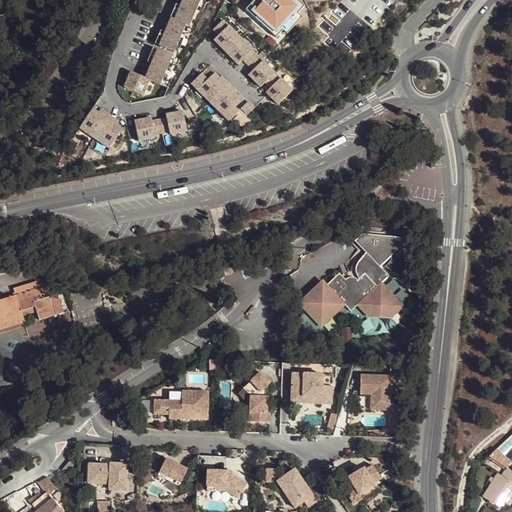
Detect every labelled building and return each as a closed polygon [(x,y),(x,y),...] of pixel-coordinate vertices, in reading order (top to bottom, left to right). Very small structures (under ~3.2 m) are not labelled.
[(187,22),(190,23),(199,0),(181,0),(174,16),(187,22)] [(251,0),(243,10),(249,15),(263,0),(251,0)] [(263,0),(249,15),(274,38),(301,8),(293,0),(263,0)] [(187,22),(174,16),(172,15),(159,44),(174,50),(187,22)] [(221,33),(230,23),(223,17),(214,27),(221,33)] [(245,59),(255,49),(230,23),(221,33),(214,39),(239,64),(245,59)] [(173,54),(158,47),(145,75),(150,77),(160,82),(173,54)] [(254,68),(264,58),(255,49),(245,59),(254,68)] [(267,81),(277,71),(264,58),(254,68),(249,74),(261,87),(267,81)] [(150,77),(145,75),(131,69),(125,82),(144,91),(150,77)] [(203,69),(190,82),(230,120),(240,109),(234,103),(242,94),(237,89),(239,87),(223,72),(221,74),(216,69),(210,75),(203,69)] [(272,85),(282,75),(277,71),(267,81),(272,85)] [(267,91),(279,104),(295,88),(282,75),(272,85),(267,91)] [(257,104),(249,98),(241,108),(249,114),(257,104)] [(97,111),(92,108),(79,128),(109,147),(122,126),(116,122),(119,118),(100,106),(97,111)] [(166,112),(166,114),(170,130),(171,134),(188,130),(183,108),(166,112)] [(166,114),(152,117),(156,133),(170,130),(166,114)] [(152,115),(135,118),(140,140),(156,136),(156,133),(152,117),(152,115)] [(375,287),(379,283),(385,277),(377,267),(404,242),(401,240),(359,235),(355,239),(367,251),(358,262),(356,267),(356,272),(359,277),(362,274),(375,287)] [(320,282),(298,304),(319,327),(343,305),(349,312),(356,305),(366,316),(390,317),(400,306),(379,283),(375,287),(362,274),(359,277),(356,280),(350,286),(343,280),(337,273),(324,286),(320,282)] [(343,280),(350,286),(356,280),(354,278),(352,277),(350,277),(347,278),(345,279),(343,280)] [(0,331),(6,330),(5,327),(23,322),(21,316),(19,311),(33,307),(34,311),(37,320),(62,313),(56,294),(41,299),(35,281),(11,289),(14,296),(0,300),(0,331)] [(33,307),(19,311),(21,316),(34,311),(33,307)] [(5,327),(6,330),(24,324),(23,322),(5,327)] [(263,397),(263,391),(265,392),(265,387),(263,386),(267,383),(258,373),(240,389),(248,397),(245,399),(245,410),(247,412),(247,422),(267,422),(267,413),(264,413),(265,397),(263,397)] [(331,375),(301,374),(301,385),(290,385),(289,399),(301,400),(301,397),(320,397),(320,404),(330,404),(331,375)] [(290,374),(290,385),(301,385),(301,374),(290,374)] [(389,376),(358,376),(358,392),(370,393),(370,391),(373,391),(373,410),(388,410),(389,376)] [(370,393),(358,392),(358,395),(369,395),(369,410),(373,410),(373,391),(370,391),(370,393)] [(167,415),(167,419),(206,419),(206,392),(167,392),(167,401),(167,415)] [(153,414),(167,415),(167,401),(153,401),(153,414)] [(326,426),(334,428),(337,415),(330,413),(326,426)] [(223,464),(222,455),(203,457),(204,466),(223,464)] [(164,458),(155,475),(177,486),(185,469),(164,458)] [(60,469),(65,473),(74,464),(69,459),(60,469)] [(87,465),(86,483),(124,485),(125,465),(108,464),(108,465),(87,465)] [(362,468),(347,477),(351,485),(343,489),(352,503),(360,498),(358,494),(373,485),(371,483),(379,478),(371,466),(363,470),(362,468)] [(511,497),(511,471),(506,468),(502,476),(498,473),(483,496),(500,508),(504,502),(507,497),(510,500),(511,497)] [(315,501),(293,469),(288,473),(289,475),(286,477),(284,475),(275,482),(293,508),(302,502),(306,507),(315,501)] [(264,470),(264,482),(275,482),(275,470),(264,470)] [(225,472),(206,471),(205,487),(215,487),(215,490),(225,491),(236,497),(245,483),(231,474),(225,474),(225,472)] [(47,493),(47,494),(55,488),(45,477),(37,484),(45,494),(47,493)] [(31,505),(36,511),(37,511),(52,500),(47,494),(47,493),(45,494),(31,505)] [(469,510),(473,511),(481,499),(473,494),(469,510)] [(62,511),(52,500),(37,511),(62,511)]
